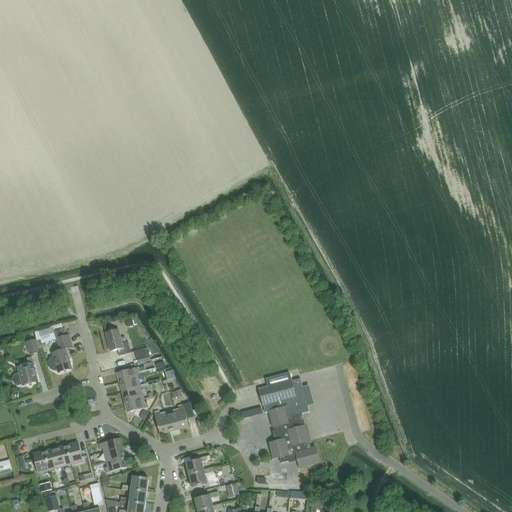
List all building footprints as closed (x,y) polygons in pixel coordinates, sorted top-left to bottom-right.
[(127,328),(134,326),(132,319),(125,320),(127,328)] [(51,335),(49,329),(39,332),(35,333),(37,340),(40,339),(40,338),(51,335)] [(69,336),(66,337),(64,330),(57,332),(54,333),(60,351),(53,354),(54,358),(50,359),(49,362),(51,369),(54,371),(58,370),(59,373),(71,369),(65,350),(73,348),(69,336)] [(122,344),(118,330),(107,333),(111,352),(118,350),(120,357),(131,354),(128,342),(122,344)] [(26,343),(29,356),(40,353),(39,350),(42,350),(39,340),(36,341),(36,340),(26,343)] [(137,362),(151,359),(148,348),(135,351),(137,362)] [(23,386),(38,382),(33,364),(34,364),(32,358),(27,359),(29,365),(18,368),(19,374),(16,375),(13,378),(13,380),(14,383),(15,385),(17,386),(19,386),(22,385),(23,386)] [(157,371),(166,368),(164,362),(156,364),(157,371)] [(119,382),(138,377),(137,373),(140,373),(139,368),(117,373),(119,382)] [(169,380),(177,379),(176,371),(168,372),(169,380)] [(122,393),(141,388),(138,377),(119,382),(122,393)] [(302,414),(309,412),(301,379),(292,382),(291,381),(259,390),(265,414),(269,413),(269,412),(285,408),(288,417),(302,414)] [(125,405),(144,400),(141,388),(122,393),(125,405)] [(148,403),(145,404),(144,400),(125,405),(127,413),(149,408),(148,403)] [(179,410),(175,411),(180,430),(189,427),(183,406),(178,407),(179,410)] [(298,460),(300,469),(320,464),(315,447),(311,448),(302,414),(288,417),(285,408),(269,412),(269,413),(273,428),(273,427),(277,442),(269,444),(273,459),(279,458),(281,464),(298,460)] [(263,414),(261,409),(242,414),(244,419),(263,414)] [(160,435),(169,432),(164,414),(160,415),(159,412),(157,413),(157,410),(154,410),(154,413),(160,435)] [(145,421),(149,414),(144,411),(140,418),(145,421)] [(180,430),(175,411),(164,414),(169,432),(180,430)] [(123,448),(121,439),(99,444),(100,449),(103,449),(104,453),(123,448)] [(67,446),(72,465),(83,462),(78,443),(67,446)] [(67,446),(56,449),(61,468),(72,465),(67,446)] [(104,453),(107,463),(125,458),(123,448),(104,453)] [(56,449),(45,451),(50,471),(61,468),(56,449)] [(45,451),(34,454),(39,474),(50,471),(45,451)] [(26,467),(24,456),(16,458),(19,469),(26,467)] [(189,476),(205,472),(204,470),(202,463),(211,461),(210,456),(201,458),(201,460),(186,464),(189,476)] [(105,469),(107,473),(128,468),(125,458),(107,463),(108,468),(105,469)] [(214,473),(213,468),(204,470),(205,472),(189,476),(192,489),(208,485),(205,475),(214,473)] [(123,490),(131,492),(132,490),(147,492),(149,479),(133,477),(132,487),(123,486),(123,490)] [(111,486),(109,478),(102,480),(104,488),(111,486)] [(40,485),(42,493),(52,490),(50,483),(40,485)] [(226,486),(229,498),(239,496),(238,491),(246,491),(242,483),(226,486)] [(28,493),(36,491),(34,484),(26,487),(28,493)] [(103,505),(99,484),(90,486),(94,507),(103,505)] [(121,503),(130,504),(130,502),(146,504),(147,492),(132,490),(131,492),(130,499),(122,498),(121,501),(121,503)] [(219,492),(210,494),(209,495),(210,496),(195,499),(198,511),(213,508),(213,506),(211,499),(220,497),(219,492)] [(51,511),(54,511),(51,499),(45,501),(47,511),(51,511)] [(106,500),(108,511),(116,511),(115,507),(120,507),(121,503),(106,500)] [(144,511),(146,504),(130,502),(130,504),(129,511),(120,510),(119,511),(144,511)] [(100,511),(100,510),(90,511),(88,503),(83,504),(85,511),(100,511)]
